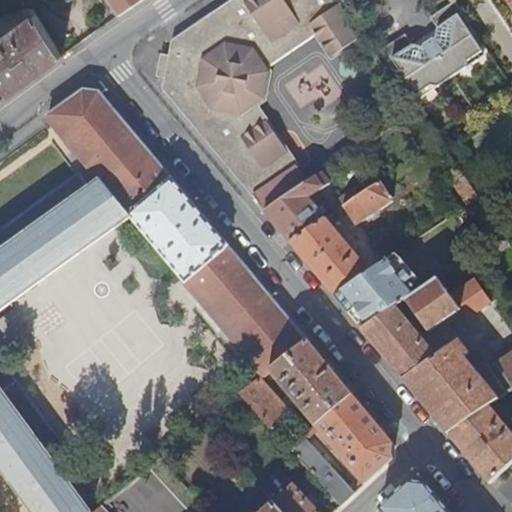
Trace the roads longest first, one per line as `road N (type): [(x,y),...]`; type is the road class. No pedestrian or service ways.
road 1 (residential): [(434,449),(107,47)]
road 2 (residential): [(0,128),(107,47)]
